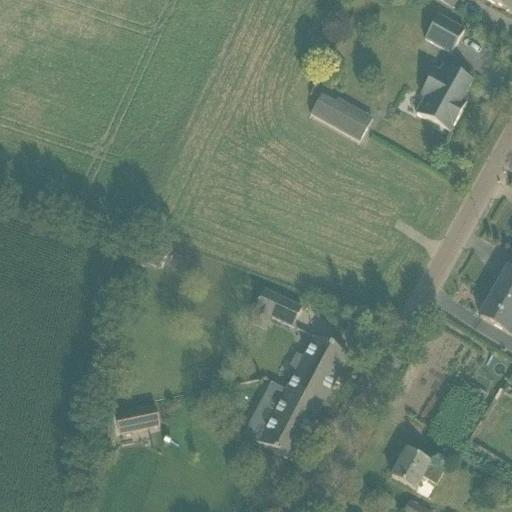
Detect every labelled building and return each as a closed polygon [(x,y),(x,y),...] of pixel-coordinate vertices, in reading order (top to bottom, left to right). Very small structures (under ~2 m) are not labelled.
[(434,0),(453,11),(459,0),(434,0)] [(511,17),(511,15),(511,0),(483,0),(485,1),(485,2),(494,7),(511,17)] [(464,34),(438,19),(425,41),(451,56),(464,34)] [(437,122),(452,130),(462,113),(457,110),(471,84),(454,74),(443,68),(439,74),(434,72),(420,97),(425,100),(416,117),(434,127),(437,122)] [(315,110),(310,117),(359,145),(365,135),(368,129),(356,122),(360,115),(336,102),(328,117),(315,110)] [(247,210),(268,221),(292,180),(250,156),(244,167),(265,178),(247,210)] [(381,262),(392,243),(357,223),(338,257),(329,252),(323,263),(366,287),(374,272),(376,272),(381,262)] [(155,281),(164,257),(144,250),(136,275),(155,281)] [(511,273),(507,271),(493,295),(511,305),(511,273)] [(292,331),(302,310),(264,292),(249,324),(267,332),(272,321),(292,331)] [(511,305),(493,295),(479,320),(497,329),(506,335),(511,337),(511,305)] [(314,340),(287,391),(285,393),(320,412),(349,358),(314,340)] [(494,366),(452,340),(434,371),(462,388),(463,387),(465,389),(474,372),(487,380),(494,366)] [(252,421),(266,429),(258,446),(292,464),(320,412),(285,393),(287,391),(271,383),(252,421)] [(199,395),(202,408),(213,406),(210,393),(199,395)] [(109,440),(159,430),(154,408),(105,419),(109,440)] [(391,479),(408,489),(415,492),(422,480),(436,488),(443,475),(429,467),(429,466),(406,453),(391,479)]
